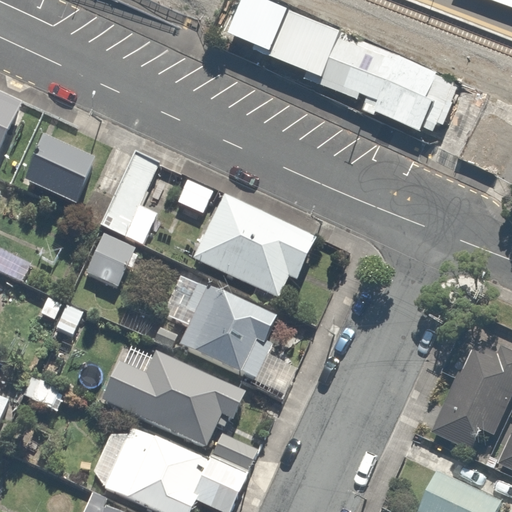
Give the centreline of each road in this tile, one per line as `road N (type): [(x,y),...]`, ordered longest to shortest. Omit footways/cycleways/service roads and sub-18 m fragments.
road 1 (residential): [(427,228),(0,39)]
road 2 (residential): [(427,228),(298,511)]
